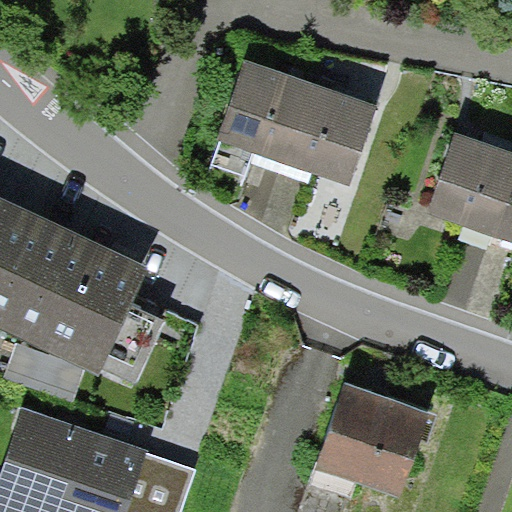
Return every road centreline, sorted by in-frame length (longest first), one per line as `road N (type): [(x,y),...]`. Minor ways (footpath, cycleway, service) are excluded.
road 1 (residential): [(134,190),(212,10),(511,63)]
road 2 (residential): [(134,190),(290,283),(511,359)]
road 3 (residential): [(0,76),(134,190)]
